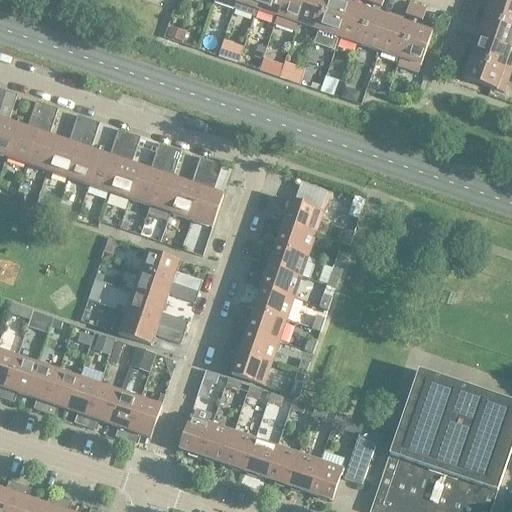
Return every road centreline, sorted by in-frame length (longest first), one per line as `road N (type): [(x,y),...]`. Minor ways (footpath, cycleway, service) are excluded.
road 1 (residential): [(147,490),(257,170),(0,78)]
road 2 (residential): [(0,441),(147,490)]
